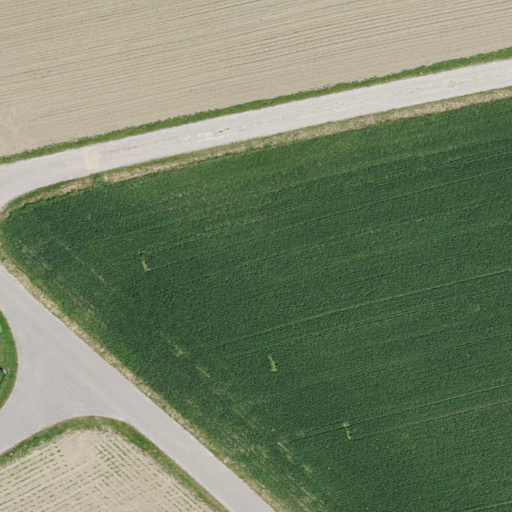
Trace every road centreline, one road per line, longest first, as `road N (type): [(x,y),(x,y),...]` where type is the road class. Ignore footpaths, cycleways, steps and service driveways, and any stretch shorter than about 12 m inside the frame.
road 1 (track): [(0,180),(511,71)]
road 2 (track): [(243,511),(0,284)]
road 3 (track): [(0,439),(106,382)]
